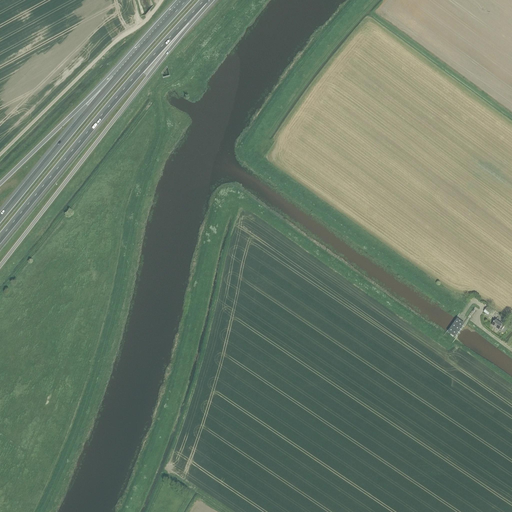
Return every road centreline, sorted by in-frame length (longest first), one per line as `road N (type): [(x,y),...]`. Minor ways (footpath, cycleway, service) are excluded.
road 1 (motorway): [(0,257),(204,0)]
road 2 (motorway): [(0,238),(204,0)]
road 3 (unclassified): [(0,153),(161,0)]
road 4 (motorway): [(115,78),(0,218)]
road 5 (motorway): [(115,78),(0,183)]
